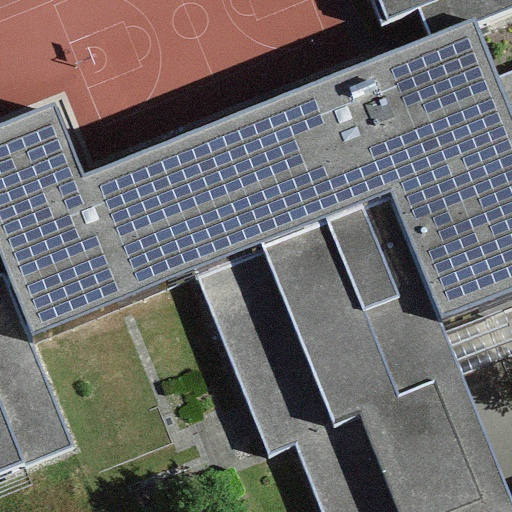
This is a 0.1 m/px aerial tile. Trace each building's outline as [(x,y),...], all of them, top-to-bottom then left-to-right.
[(511,0),(369,0),(381,27),(420,11),(433,44),(474,28),(511,12),(511,0)] [(496,82),(474,28),(433,44),(375,67),(85,183),(57,115),(0,137),(0,267),(4,278),(31,345),(198,279),(392,201),(444,331),(511,304),(511,121),(509,113),(496,82)] [(511,111),(511,76),(496,82),(509,113),(511,111)] [(511,511),(511,500),(444,331),(392,201),(198,279),(271,460),(298,449),(323,511),(511,511)] [(0,477),(73,448),(31,345),(4,278),(0,279),(0,477)]
